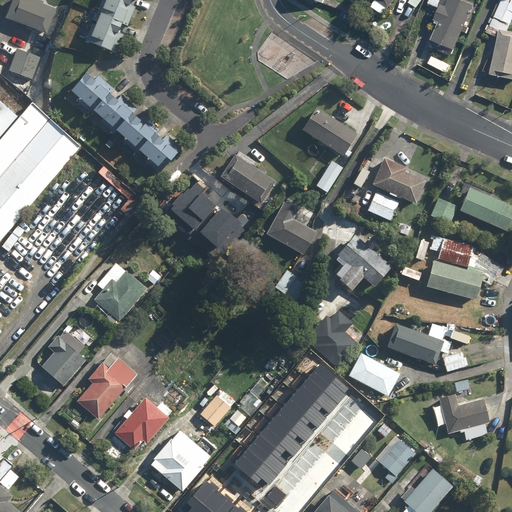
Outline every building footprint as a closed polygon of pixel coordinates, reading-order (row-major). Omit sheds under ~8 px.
[(12,0),(5,19),(47,35),(57,10),(43,5),(44,3),(37,0),(12,0)] [(124,18),(132,21),(137,9),(131,6),(133,0),(103,0),(100,9),(124,18)] [(376,0),(377,0),(372,8),(383,15),(388,9),(389,10),(396,0),(376,0)] [(413,0),(411,3),(418,8),(423,0),(413,0)] [(440,4),(441,0),(430,0),(429,4),(440,9),(442,5),(440,4)] [(456,51),(474,6),(460,0),(441,0),(440,4),(442,5),(440,9),(435,21),(439,22),(432,41),(456,51)] [(511,0),(503,0),(495,18),(511,26),(511,23),(511,0)] [(86,43),(118,56),(125,37),(117,34),(124,18),(100,9),(86,43)] [(511,79),(511,32),(500,30),(491,76),(511,79)] [(40,58),(17,49),(9,71),(32,79),(40,58)] [(98,74),(94,79),(86,73),(68,93),(91,113),(114,88),(98,74)] [(0,149),(33,112),(0,83),(0,149)] [(121,95),(117,100),(109,93),(91,113),(114,133),(136,108),(121,95)] [(357,134),(316,108),(302,130),(343,156),(357,134)] [(0,177),(47,125),(33,112),(0,149),(0,177)] [(144,115),(139,120),(132,113),(114,133),(137,154),(159,129),(144,115)] [(0,244),(80,154),(47,125),(0,177),(0,244)] [(166,135),(162,140),(155,134),(137,154),(159,174),(182,148),(166,135)] [(276,182),(235,155),(220,178),(261,205),(276,182)] [(406,168),(384,159),(372,186),(416,205),(426,182),(404,173),(406,168)] [(343,168),(332,161),(316,186),(327,193),(343,168)] [(120,210),(126,215),(140,199),(103,167),(97,173),(129,200),(120,210)] [(511,218),(511,206),(470,188),(460,212),(507,231),(511,218)] [(399,203),(375,192),(367,211),(390,221),(399,203)] [(439,199),(431,217),(450,225),(458,207),(439,199)] [(294,220),(299,210),(285,203),(267,236),(303,255),(316,232),(294,220)] [(400,222),(396,231),(408,236),(411,227),(400,222)] [(337,256),(351,268),(339,281),(350,292),(363,278),(374,288),(392,268),(356,235),(337,256)] [(473,247),(432,236),(429,248),(439,250),(437,259),(468,267),(473,247)] [(467,270),(433,261),(426,286),(476,300),(484,271),(468,266),(467,270)] [(154,285),(161,277),(153,270),(146,278),(154,285)] [(286,270),(274,287),(295,302),(307,285),(286,270)] [(147,289),(126,271),(116,283),(112,279),(94,301),(119,322),(147,289)] [(352,323),(338,310),(329,320),(325,317),(307,337),(315,344),(313,347),(340,371),(353,356),(350,354),(358,345),(344,332),(352,323)] [(444,342),(395,324),(386,347),(436,365),(444,342)] [(54,353),(42,367),(64,386),(86,361),(78,354),(84,347),(65,331),(60,337),(58,336),(48,348),(54,353)] [(137,375),(111,353),(88,380),(92,384),(77,402),(98,420),(137,375)] [(441,360),(445,373),(468,366),(464,353),(441,360)] [(399,374),(360,354),(348,377),(388,397),(399,374)] [(214,425),(235,402),(222,391),(201,413),(214,425)] [(484,423),(491,421),(485,398),(457,405),(454,394),(438,398),(447,433),(461,429),(464,443),(488,437),(484,423)] [(147,443),(169,418),(167,417),(172,412),(160,402),(155,408),(144,399),(115,433),(135,450),(144,440),(147,443)] [(246,456),(262,439),(253,431),(237,448),(246,456)] [(415,454),(395,437),(376,459),(390,471),(385,478),(392,483),(415,454)] [(182,492),(203,467),(170,440),(149,465),(182,492)] [(216,470),(195,494),(209,506),(204,511),(205,511),(231,511),(245,496),(216,470)] [(430,511),(452,487),(431,470),(414,490),(410,486),(400,498),(404,501),(403,502),(408,507),(403,511),(430,511)] [(19,478),(11,471),(0,482),(9,490),(19,478)] [(299,484),(288,497),(302,509),(313,496),(299,484)] [(0,511),(19,511),(8,502),(13,496),(0,485),(0,511)] [(276,500),(266,491),(248,511),(298,511),(300,511),(287,500),(276,511),(266,511),(276,500)] [(345,511),(328,496),(314,511),(345,511)]
